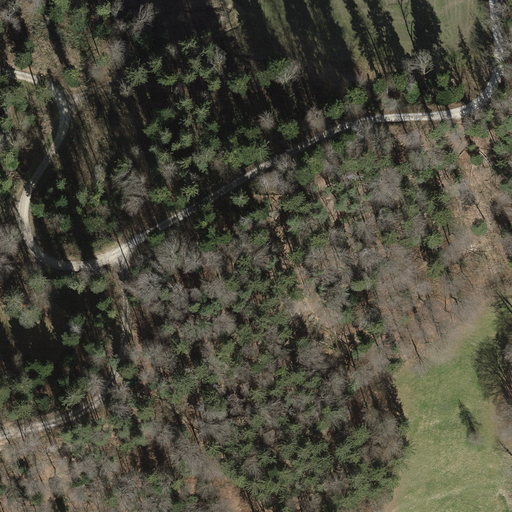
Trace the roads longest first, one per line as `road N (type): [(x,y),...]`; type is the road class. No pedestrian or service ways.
road 1 (track): [(0,70),(54,87),(66,111),(62,135),(23,206),(40,255),(73,270),(98,264),(328,131),(466,112),(494,88),(493,0)]
road 2 (track): [(120,252),(123,364),(96,406),(0,434)]
